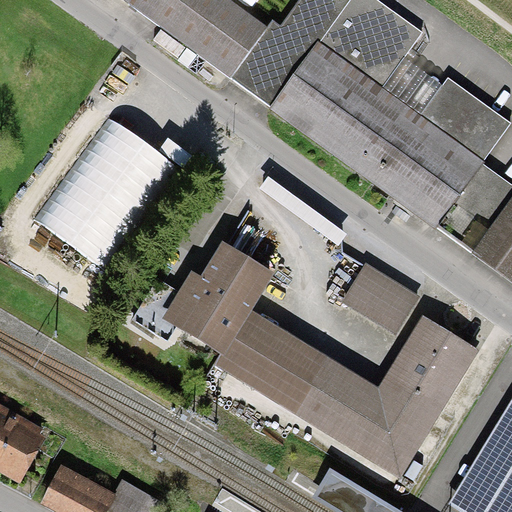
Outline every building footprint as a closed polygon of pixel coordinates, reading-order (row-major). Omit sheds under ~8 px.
[(124,0),(234,79),(267,36),(217,0),(124,0)] [(293,0),(267,36),(234,79),(433,227),(511,285),(511,181),(483,160),(508,127),(451,85),(423,123),(379,90),(419,35),(371,0),(293,0)] [(179,177),(110,126),(35,226),(104,278),(179,177)] [(225,351),(243,322),(270,278),(225,249),(179,323),(225,351)] [(419,300),(365,269),(341,309),(395,341),(419,300)] [(243,322),(225,351),(397,458),(429,406),(441,413),(474,359),(432,333),(384,409),(243,322)] [(40,434),(0,413),(0,465),(19,475),(40,434)] [(511,511),(511,418),(458,511),(459,511),(511,511)] [(329,511),(396,511),(331,472),(313,502),(329,511)] [(113,501),(60,474),(43,508),(50,511),(106,511),(108,509),(113,501)] [(159,511),(163,506),(123,483),(113,501),(108,509),(113,511),(159,511)]
